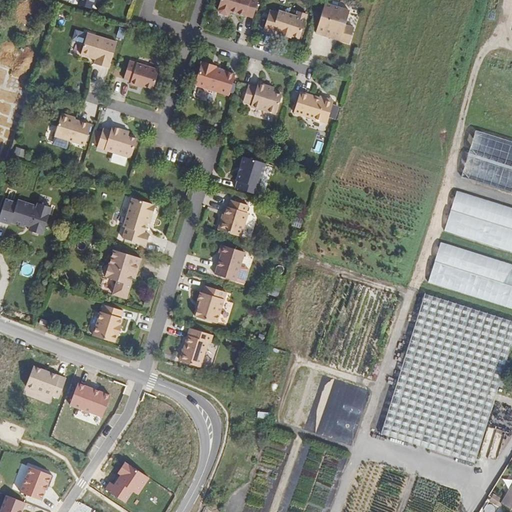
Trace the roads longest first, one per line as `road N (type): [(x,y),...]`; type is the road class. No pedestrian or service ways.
road 1 (residential): [(139,377),(211,154),(160,137),(164,119)]
road 2 (tertiary): [(180,511),(212,426),(197,403),(139,377)]
road 3 (residential): [(139,377),(129,410),(62,511)]
road 4 (tertiary): [(139,377),(0,324)]
road 5 (residential): [(188,30),(308,66)]
